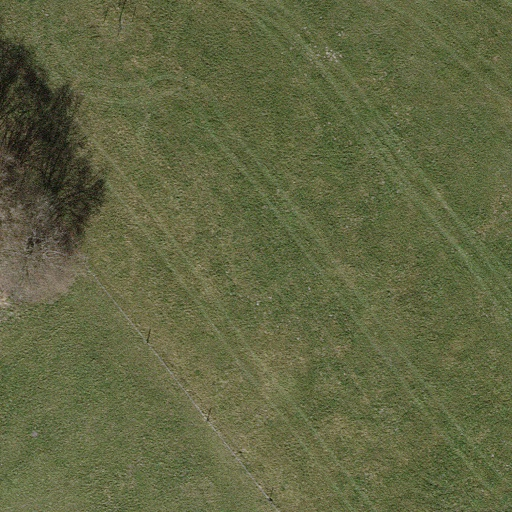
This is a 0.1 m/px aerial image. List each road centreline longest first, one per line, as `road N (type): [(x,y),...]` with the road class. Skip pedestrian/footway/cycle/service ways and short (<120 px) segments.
road 1 (motorway): [(60,511),(373,0)]
road 2 (motorway): [(81,0),(0,132)]
